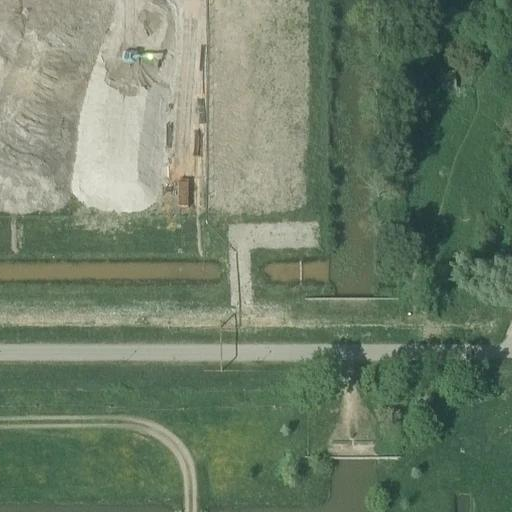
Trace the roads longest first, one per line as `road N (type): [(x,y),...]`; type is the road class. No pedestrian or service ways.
road 1 (track): [(0,423),(107,422),(157,433),(188,468),(190,511)]
road 2 (track): [(242,354),(241,238),(310,236)]
